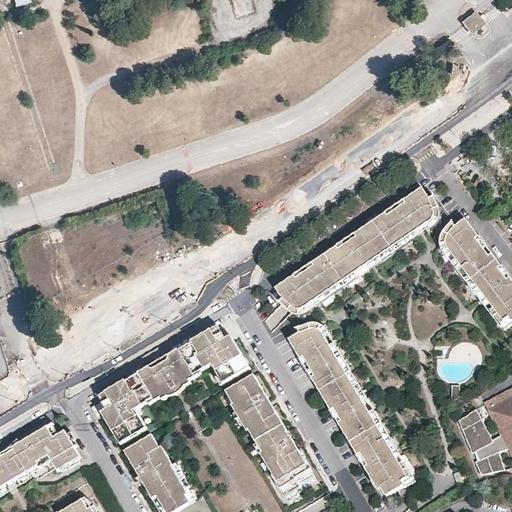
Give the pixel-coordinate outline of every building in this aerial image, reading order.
[(481,22),(474,14),(466,20),(473,29),(481,22)] [(430,197),(423,187),(417,191),(423,200),(430,197)] [(374,221),(392,246),(416,230),(428,221),(438,215),(440,218),(440,216),(440,214),(440,209),(435,196),(430,197),(423,200),(417,191),(410,196),(402,201),(374,221)] [(440,218),(438,215),(428,221),(431,225),(441,219),(440,218)] [(471,224),(466,218),(456,225),(462,230),(471,224)] [(392,246),(374,221),(366,226),(360,231),(352,236),(326,254),(344,279),(355,271),(367,263),(378,256),(392,246)] [(472,279),(498,259),(471,224),(462,230),(456,225),(453,223),(452,223),(445,232),(443,237),(442,240),(442,242),(442,246),(443,249),(445,252),(449,249),(456,258),(472,279)] [(392,246),(395,250),(419,233),(416,230),(392,246)] [(395,250),(392,246),(378,256),(367,263),(370,267),(395,250)] [(344,279),(326,254),(299,273),(291,278),(283,283),(289,292),(284,298),(281,301),(282,302),(292,311),(297,314),(298,314),(301,314),(309,308),(307,304),(318,296),(344,279)] [(472,279),(456,258),(452,261),(468,282),(472,279)] [(511,277),(498,259),(472,279),(490,302),(494,308),(490,311),(500,324),(509,317),(511,320),(511,277)] [(344,279),(347,283),(357,275),(355,271),(344,279)] [(347,283),(344,279),(318,296),(321,300),(347,283)] [(490,302),(472,279),(468,282),(486,305),(490,302)] [(289,292),(283,283),(277,288),(284,298),(289,292)] [(130,314),(127,308),(107,320),(110,325),(130,314)] [(511,321),(511,320),(509,317),(500,324),(503,328),(511,321)] [(160,328),(157,323),(140,333),(143,338),(160,328)] [(320,390),(353,371),(336,342),(330,331),(331,330),(329,327),(326,325),(323,324),(319,324),(315,323),(302,327),(299,328),(298,328),(300,332),(290,339),(304,362),(320,390)] [(151,366),(108,391),(112,398),(105,402),(109,408),(112,414),(107,417),(117,433),(121,431),(127,441),(148,428),(137,409),(145,404),(143,402),(155,395),(164,390),(168,397),(171,395),(176,394),(180,393),(182,391),(185,387),(192,382),(190,380),(198,375),(195,371),(206,364),(207,367),(212,364),(219,375),(224,384),(252,368),(236,340),(231,343),(228,338),(222,342),(218,336),(224,332),(223,329),(216,332),(214,329),(205,334),(171,354),(171,359),(164,363),(159,366),(155,368),(151,366)] [(228,338),(224,332),(218,336),(222,342),(228,338)] [(233,335),(228,338),(231,343),(236,340),(233,335)] [(355,370),(338,341),(336,342),(353,371),(355,370)] [(171,354),(151,366),(155,368),(159,366),(164,363),(171,359),(171,354)] [(201,370),(207,367),(206,364),(195,371),(198,375),(202,372),(201,370)] [(370,395),(355,370),(353,371),(368,396),(370,395)] [(351,441),(383,422),(376,409),(368,396),(353,371),(320,390),(337,417),(351,441)] [(256,374),(231,388),(239,400),(235,403),(233,404),(237,411),(239,410),(243,416),(245,421),(244,422),(249,430),(249,429),(253,428),(257,436),(254,437),(257,442),(260,441),(266,450),(262,452),(266,459),(268,458),(273,465),(270,467),(286,493),(301,484),(301,483),(315,474),(303,453),(299,456),(296,452),(301,449),(290,432),(283,436),(280,432),(288,428),(274,404),(270,407),(267,402),(271,400),(267,393),(263,395),(260,390),(264,387),(256,374)] [(221,386),(224,384),(219,375),(215,377),(221,386)] [(460,385),(452,385),(452,402),(460,397),(460,385)] [(231,388),(227,391),(235,403),(239,400),(231,388)] [(511,388),(485,403),(489,411),(480,415),(489,433),(499,429),(510,451),(511,454),(511,388)] [(164,390),(155,395),(158,399),(161,397),(163,400),(168,397),(164,390)] [(108,391),(101,395),(105,402),(112,398),(108,391)] [(143,402),(145,404),(148,402),(149,404),(158,399),(155,395),(143,402)] [(103,411),(107,417),(112,414),(109,408),(103,411)] [(385,421),(377,408),(376,409),(383,422),(385,421)] [(510,451),(499,429),(489,433),(480,415),(477,409),(459,420),(473,453),(475,452),(479,461),(476,462),(482,475),(506,470),(500,455),(510,451)] [(404,453),(385,421),(383,422),(402,454),(404,453)] [(383,422),(351,441),(368,470),(378,487),(381,485),(387,495),(407,483),(404,480),(414,474),(402,454),(383,422)] [(58,431),(54,423),(49,426),(54,434),(58,431)] [(49,426),(22,442),(14,447),(15,449),(0,458),(0,489),(5,486),(18,479),(29,472),(52,458),(59,471),(62,470),(80,459),(83,457),(74,441),(70,434),(68,431),(56,437),(54,434),(49,426)] [(123,444),(127,441),(121,431),(117,433),(123,444)] [(78,439),(74,432),(70,434),(74,441),(78,439)] [(154,435),(132,448),(141,464),(136,467),(142,476),(145,474),(150,484),(148,486),(155,497),(157,495),(167,511),(176,511),(197,499),(189,487),(184,478),(174,464),(164,447),(162,448),(154,435)] [(22,442),(19,438),(13,444),(14,447),(22,442)] [(260,453),(262,452),(266,450),(260,441),(257,442),(255,444),(260,453)] [(132,448),(127,451),(136,467),(141,464),(132,448)] [(80,459),(62,470),(64,473),(83,462),(80,459)] [(178,462),(174,464),(184,478),(187,476),(178,462)] [(464,482),(459,471),(453,474),(458,485),(464,482)] [(33,477),(29,472),(18,479),(21,484),(33,477)] [(145,481),(148,486),(150,484),(145,474),(142,476),(145,481)] [(301,483),(301,484),(304,488),(318,480),(315,474),(301,483)] [(416,478),(414,474),(404,480),(407,483),(416,478)] [(301,484),(286,493),(289,499),(299,494),(298,492),(304,488),(301,484)] [(192,485),(189,487),(197,499),(200,498),(192,485)] [(88,496),(85,498),(91,508),(94,506),(88,496)] [(322,496),(296,511),(313,511),(327,504),(322,496)] [(60,511),(97,511),(94,506),(91,508),(85,498),(60,511)]
